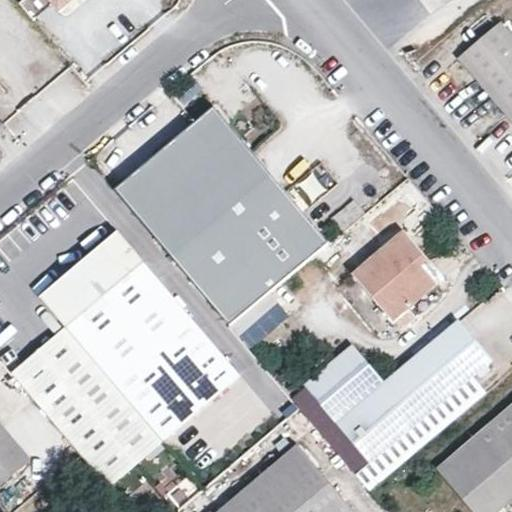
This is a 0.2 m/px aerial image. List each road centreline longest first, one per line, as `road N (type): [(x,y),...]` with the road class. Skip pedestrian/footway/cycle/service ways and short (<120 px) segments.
road 1 (residential): [(511,242),(308,0)]
road 2 (residential): [(234,0),(0,194)]
